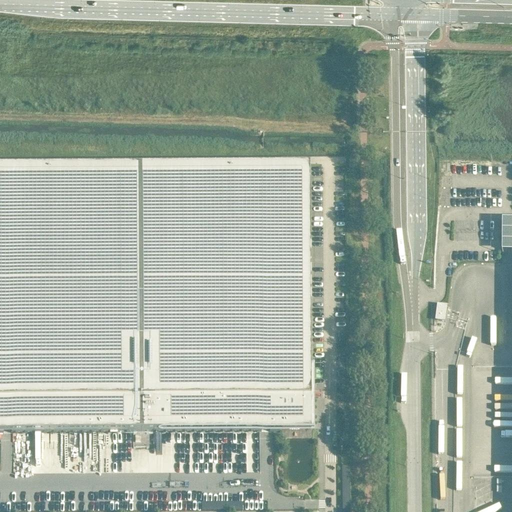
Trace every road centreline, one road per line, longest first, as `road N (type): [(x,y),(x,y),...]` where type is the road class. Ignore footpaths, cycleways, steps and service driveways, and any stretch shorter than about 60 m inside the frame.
road 1 (primary): [(0,6),(392,18)]
road 2 (unknown): [(411,344),(451,336),(469,273),(496,278),(469,368),(467,511)]
road 3 (unclassified): [(392,18),(398,225),(410,292)]
road 4 (unclassified): [(410,292),(416,18)]
road 5 (unclassified): [(414,511),(410,292)]
road 6 (unknown): [(447,511),(451,336)]
